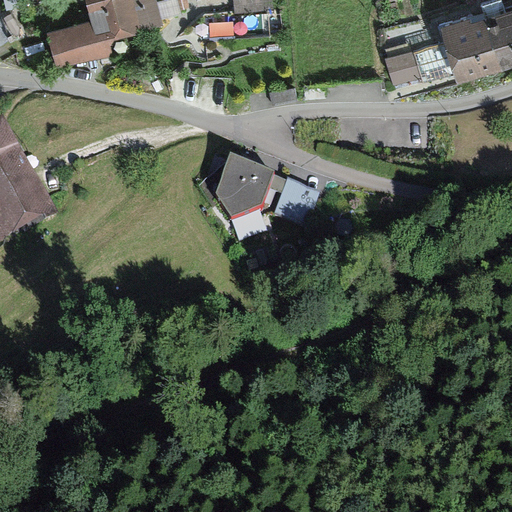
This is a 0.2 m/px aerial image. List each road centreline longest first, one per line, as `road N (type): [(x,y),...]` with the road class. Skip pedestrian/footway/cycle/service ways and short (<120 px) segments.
road 1 (track): [(511,253),(452,287),(0,457)]
road 2 (residential): [(207,124),(366,181),(511,200)]
road 3 (residential): [(207,124),(303,109),(457,104),(511,87)]
road 4 (residential): [(19,77),(123,92),(207,124)]
